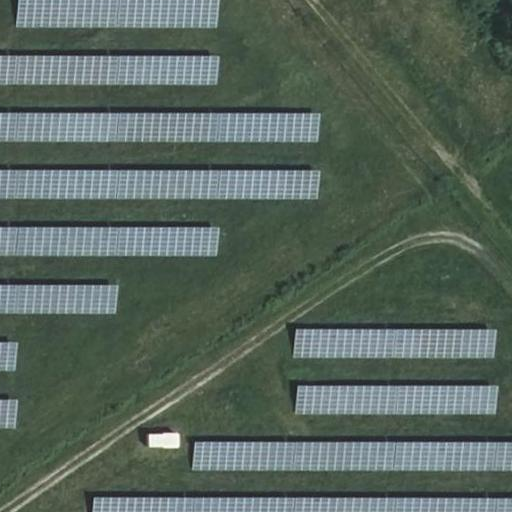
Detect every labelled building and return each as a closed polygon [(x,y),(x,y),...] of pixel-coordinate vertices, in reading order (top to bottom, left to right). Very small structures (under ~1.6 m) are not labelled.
[(46,25),(46,11),(29,11),(28,0),(13,0),(14,25),(46,25)] [(111,0),(111,26),(215,28),(215,0),(111,0)] [(215,56),(0,53),(0,83),(214,86),(215,56)] [(0,139),(315,144),(316,114),(0,109),(0,139)] [(0,196),(316,201),(316,171),(0,166),(0,196)] [(216,227),(0,224),(0,254),(215,257),(216,227)] [(0,313),(114,315),(114,287),(0,285),(0,313)] [(492,329),(291,328),(291,357),(491,358),(492,329)] [(0,370),(13,370),(13,341),(0,340),(0,370)] [(494,389),(451,389),(451,413),(494,413),(494,389)] [(0,428),(13,429),(13,399),(0,398),(0,428)] [(173,428),(141,432),(143,449),(175,445),(173,428)] [(511,441),(189,437),(188,467),(511,471),(511,441)] [(511,511),(511,499),(89,493),(88,511),(511,511)]
